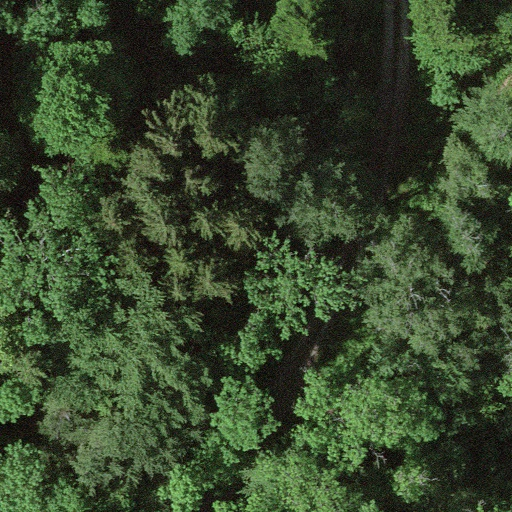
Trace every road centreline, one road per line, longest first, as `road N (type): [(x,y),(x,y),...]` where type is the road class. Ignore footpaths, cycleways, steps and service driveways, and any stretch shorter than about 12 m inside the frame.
road 1 (track): [(391,0),(379,164),(307,345)]
road 2 (track): [(307,345),(210,511)]
